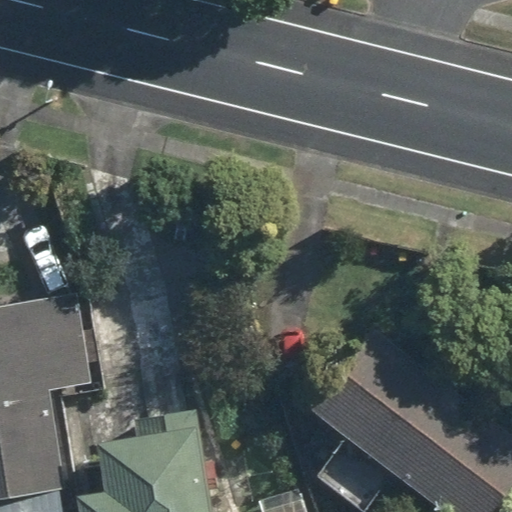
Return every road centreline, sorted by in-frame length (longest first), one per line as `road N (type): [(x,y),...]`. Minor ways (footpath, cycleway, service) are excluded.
road 1 (tertiary): [(511,125),(185,42)]
road 2 (secondary): [(185,42),(404,0)]
road 3 (tertiary): [(185,42),(17,0)]
